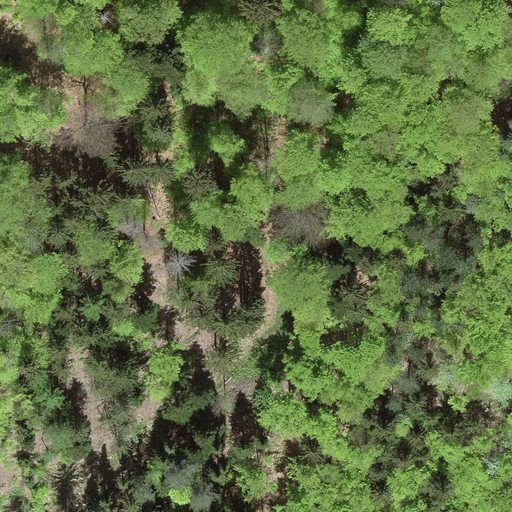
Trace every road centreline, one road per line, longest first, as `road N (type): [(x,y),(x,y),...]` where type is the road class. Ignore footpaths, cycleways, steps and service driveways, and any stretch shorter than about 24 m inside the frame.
road 1 (track): [(43,511),(106,473),(261,328),(293,313),(340,349),(431,381),(511,397)]
road 2 (track): [(293,313),(281,0)]
